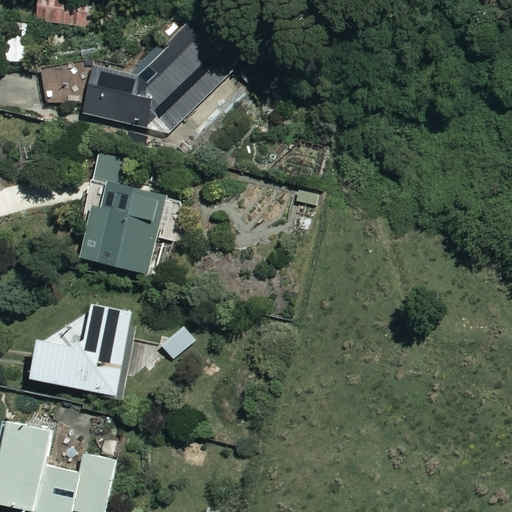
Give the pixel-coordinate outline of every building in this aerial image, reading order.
[(92,0),(37,0),(34,23),(88,30),(92,0)] [(232,70),(185,24),(129,72),(91,62),(79,108),(169,135),(232,70)] [(46,103),(67,103),(67,94),(81,93),(80,56),(45,57),(46,103)] [(154,187),(91,175),(75,255),(148,269),(157,223),(148,221),(154,187)] [(82,313),(48,336),(33,332),(24,372),(112,393),(131,309),(85,299),(82,313)] [(0,500),(30,507),(39,461),(46,427),(0,416),(0,500)] [(78,470),(69,507),(90,511),(100,511),(113,459),(82,452),(78,470)] [(68,511),(69,507),(78,470),(39,461),(30,507),(28,511),(68,511)]
